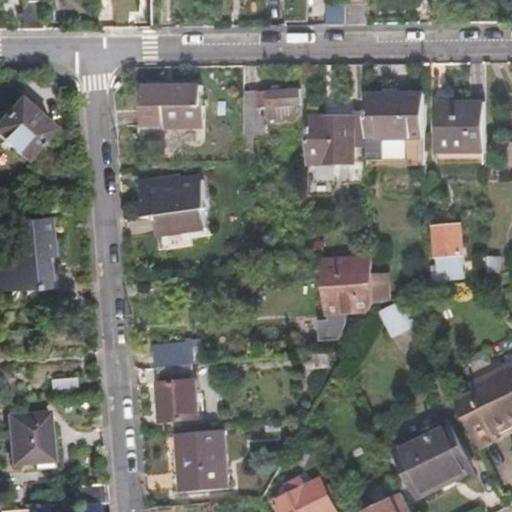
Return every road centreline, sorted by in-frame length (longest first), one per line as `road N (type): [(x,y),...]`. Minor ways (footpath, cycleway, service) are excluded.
road 1 (residential): [(133,511),(103,36)]
road 2 (tertiary): [(511,36),(103,36)]
